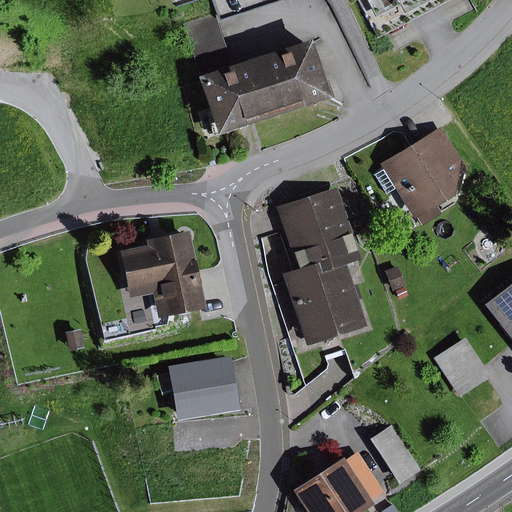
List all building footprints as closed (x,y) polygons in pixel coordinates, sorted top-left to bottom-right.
[(364,0),(384,38),(457,0),(364,0)] [(237,63),(220,12),(190,22),(207,72),(202,74),(221,134),(335,96),(316,37),(237,63)] [(438,127),(377,164),(380,170),(373,175),(385,194),(392,190),(411,220),(416,217),(421,226),(441,214),(436,205),(447,198),(458,160),(438,127)] [(344,222),(333,188),(273,207),(294,271),(279,276),(302,348),(363,328),(355,301),(359,300),(354,284),(350,285),(344,268),(352,265),(351,263),(357,261),(349,236),(353,234),(349,220),(344,222)] [(199,292),(186,231),(143,240),(145,247),(118,253),(128,299),(150,294),(156,319),(202,309),(199,292)] [(396,266),(383,271),(390,291),(403,286),(396,266)] [(511,279),(481,305),(511,344),(511,279)] [(146,322),(144,311),(132,313),(134,324),(146,322)] [(78,330),(62,333),(67,352),(82,348),(78,330)] [(463,340),(432,359),(457,398),(488,379),(463,340)] [(230,357),(170,367),(179,421),(239,411),(235,385),(230,357)] [(166,374),(158,376),(163,395),(171,392),(166,374)] [(391,425),(368,439),(397,485),(420,471),(391,425)] [(339,458),(289,490),(303,511),(359,511),(371,504),(368,501),(382,492),(356,452),(341,462),(339,458)]
